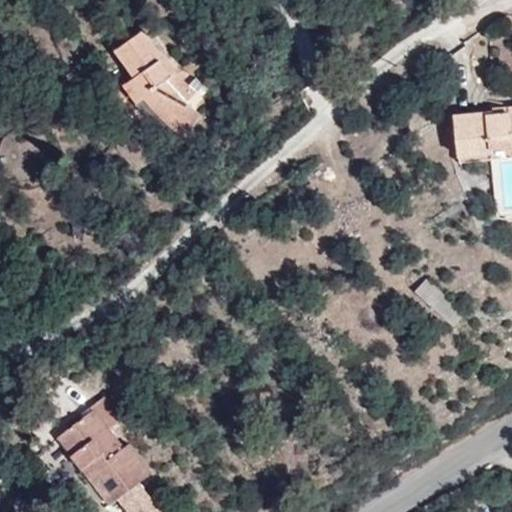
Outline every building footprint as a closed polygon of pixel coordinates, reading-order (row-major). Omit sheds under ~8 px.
[(147,84),(127,95),(138,111),(144,106),(158,122),(184,147),(200,131),(195,125),(206,111),(142,35),(111,56),(122,70),(131,63),(147,84)] [(120,86),(127,95),(147,84),(131,63),(122,70),(128,79),(120,86)] [(511,147),(511,109),(509,110),(509,118),(491,120),(490,115),(457,119),(461,157),(495,154),(495,149),(511,147)] [(495,154),(461,157),(462,164),(495,161),(495,154)] [(106,398),(69,421),(81,441),(65,452),(101,505),(111,497),(122,511),(153,511),(133,483),(143,477),(124,446),(114,452),(110,445),(114,441),(110,433),(125,424),(106,398)] [(81,441),(69,421),(52,432),(65,452),(81,441)]
